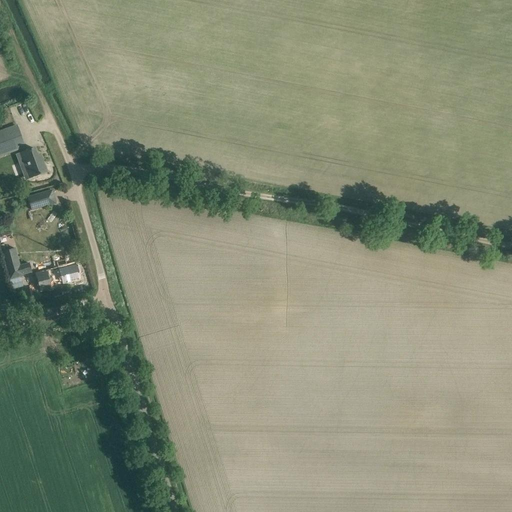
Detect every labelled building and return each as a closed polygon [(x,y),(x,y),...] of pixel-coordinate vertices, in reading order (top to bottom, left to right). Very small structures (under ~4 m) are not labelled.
[(0,132),(0,155),(14,150),(24,146),(16,126),(7,129),(0,132)] [(46,172),(39,154),(36,155),(34,148),(20,153),(23,162),(26,161),(29,171),(25,172),(28,179),(37,176),(36,175),(46,172)] [(55,202),(52,190),(27,197),(31,210),(55,202)] [(14,248),(2,251),(10,279),(23,276),(22,274),(31,271),(29,263),(19,266),(14,248)] [(60,267),(35,273),(40,291),(63,286),(62,283),(80,278),(76,265),(61,269),(60,267)]
